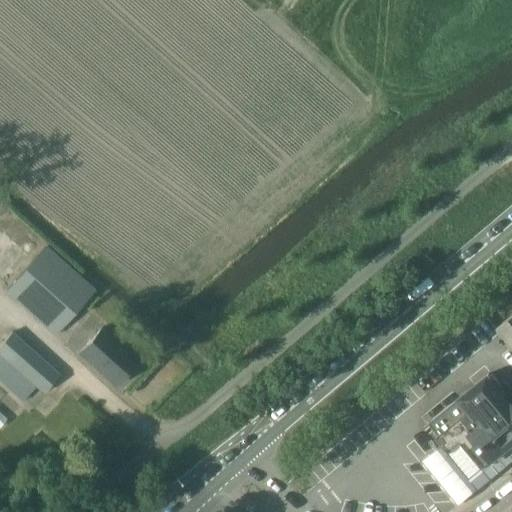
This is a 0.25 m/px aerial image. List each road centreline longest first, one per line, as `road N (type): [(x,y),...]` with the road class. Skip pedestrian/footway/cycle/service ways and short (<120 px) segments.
road 1 (unclassified): [(67,511),(227,389),(511,147)]
road 2 (secondary): [(222,464),(511,222)]
